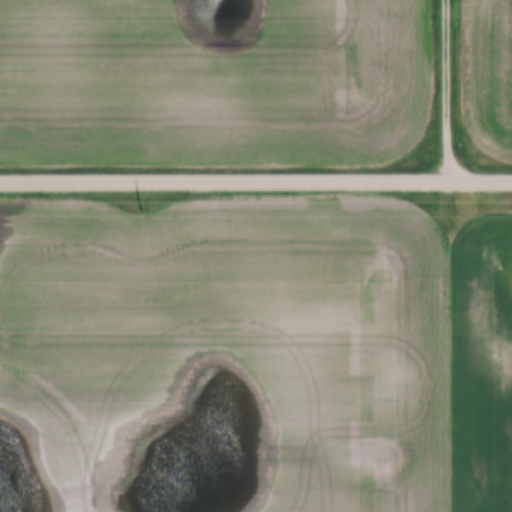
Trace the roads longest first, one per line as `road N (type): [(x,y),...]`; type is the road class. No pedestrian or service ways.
road 1 (residential): [(0,180),(511,178)]
road 2 (track): [(447,511),(448,178)]
